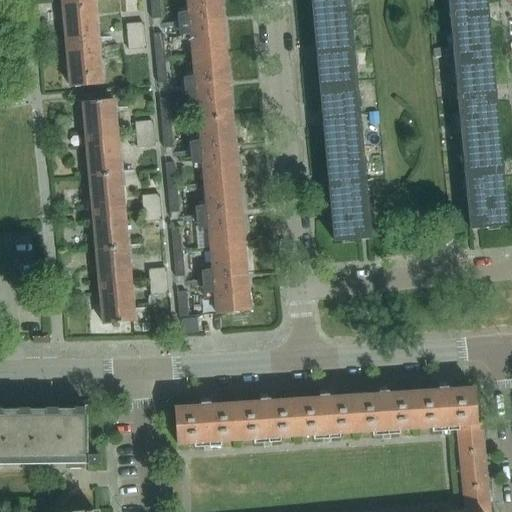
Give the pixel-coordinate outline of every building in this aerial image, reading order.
[(61,0),(66,44),(96,41),(91,0),(61,0)] [(192,56),(224,53),(219,0),(186,0),(188,14),(179,18),(180,34),(190,36),(192,56)] [(346,0),(309,0),(311,19),(348,16),(346,0)] [(484,0),(447,0),(453,57),(489,53),(486,17),(488,17),(487,7),(485,7),(484,0)] [(159,7),(151,8),(152,20),(160,19),(159,7)] [(313,57),(315,56),(317,84),(354,81),(348,16),(311,19),(314,47),(312,47),(313,57)] [(134,23),(135,35),(144,35),(143,22),(134,23)] [(135,35),(134,23),(126,24),(127,36),(135,35)] [(154,47),(162,47),(161,34),(153,35),(154,47)] [(137,48),(135,35),(127,36),(128,49),(137,48)] [(145,47),(144,35),(135,35),(137,48),(145,47)] [(100,85),(96,41),(66,44),(70,88),(100,85)] [(155,60),(164,59),(162,47),(154,47),(155,60)] [(198,121),(231,118),(224,53),(192,56),(194,78),(185,82),(186,100),(196,102),(198,121)] [(495,99),(494,89),(493,89),(489,53),(453,57),(460,134),(496,131),(493,99),(495,99)] [(157,72),(165,71),(164,59),(155,60),(157,72)] [(165,71),(157,72),(158,84),(166,84),(165,71)] [(354,81),(317,84),(320,112),(318,113),(319,122),(321,122),(324,150),(360,146),(354,81)] [(160,112),(168,111),(167,99),(159,99),(160,112)] [(84,140),(114,137),(111,100),(81,103),(84,140)] [(162,124),(170,123),(168,111),(160,112),(162,124)] [(202,165),(204,185),(237,182),(231,118),(198,121),(200,143),(191,146),(192,163),(202,165)] [(145,135),(153,134),(152,122),(144,123),(145,135)] [(136,136),(145,135),(144,123),(135,123),(136,136)] [(163,136),(171,136),(170,123),(162,124),(163,136)] [(460,134),(467,206),(503,202),(500,172),(502,172),(501,163),(499,163),(496,131),(460,134)] [(153,134),(145,135),(146,148),(154,147),(153,134)] [(145,135),(136,136),(138,148),(146,148),(145,135)] [(171,136),(163,136),(164,149),(172,148),(171,136)] [(118,174),(114,137),(84,140),(88,177),(118,174)] [(327,187),(330,218),(367,214),(360,146),(324,150),(326,178),(324,178),(325,187),(327,187)] [(166,176),(175,175),(173,163),(165,164),(166,176)] [(92,214),(122,211),(118,174),(88,177),(92,214)] [(168,188),(176,188),(175,175),(166,176),(168,188)] [(208,230),(210,249),(243,246),(237,182),(204,185),(206,208),(197,211),(198,228),(208,230)] [(169,201),(177,200),(176,188),(168,188),(169,201)] [(152,209),(160,208),(159,196),(150,197),(152,209)] [(143,210),(152,209),(150,197),(142,197),(143,210)] [(177,200),(169,201),(170,213),(178,212),(177,200)] [(503,202),(467,206),(469,228),(469,229),(505,225),(503,202)] [(160,208),(152,209),(153,222),(161,221),(160,208)] [(152,209),(143,210),(144,223),(153,222),(152,209)] [(125,248),(122,211),(92,214),(95,251),(125,248)] [(367,214),(330,218),(332,240),(369,237),(367,214)] [(173,241),(181,240),(179,228),(171,229),(173,241)] [(174,253),(182,253),(181,240),(173,241),(174,253)] [(216,314),(249,311),(243,246),(210,249),(212,271),(203,275),(205,292),(214,293),(216,314)] [(99,288),(129,285),(125,248),(95,251),(99,288)] [(175,266),(183,265),(182,253),(174,253),(175,266)] [(183,265),(175,266),(176,278),(184,277),(183,265)] [(158,283),(167,282),(165,269),(157,270),(158,283)] [(150,284),(158,283),(157,270),(149,271),(150,284)] [(167,282),(158,283),(159,295),(168,295),(167,282)] [(158,283),(150,284),(151,296),(159,295),(158,283)] [(129,285),(99,288),(102,325),(133,322),(129,285)] [(179,305),(187,304),(186,292),(177,293),(179,305)] [(187,304),(179,305),(180,318),(188,317),(187,304)] [(197,318),(181,319),(182,334),(198,333),(197,318)] [(476,425),(476,423),(473,386),(447,388),(447,383),(437,384),(437,388),(412,390),(415,429),(441,427),(441,433),(448,433),(447,426),(457,426),(476,425)] [(415,429),(412,390),(388,392),(387,387),(377,388),(377,393),(353,394),(355,432),(381,430),(382,437),(388,437),(388,431),(415,429)] [(318,397),(293,399),(296,436),(322,434),(322,441),(329,441),(329,434),(355,432),(353,394),(328,396),(328,391),(317,392),(318,397)] [(258,401),(234,403),(237,440),(262,438),(263,445),(270,445),(269,438),(296,436),(293,399),(269,400),(268,395),(258,396),(258,401)] [(237,440),(234,403),(209,404),(209,400),(199,400),(199,405),(174,407),(176,444),(203,442),(203,449),(210,449),(210,442),(237,440)] [(73,464),(84,464),(84,465),(86,465),(86,464),(98,464),(98,455),(86,455),(85,407),(83,407),(83,410),(55,411),(44,411),(28,411),(28,412),(17,412),(17,411),(0,411),(0,459),(73,459),(73,464)] [(457,426),(461,472),(485,470),(482,422),(476,423),(476,425),(457,426)] [(485,470),(461,472),(464,511),(489,511),(486,470),(485,470)]
